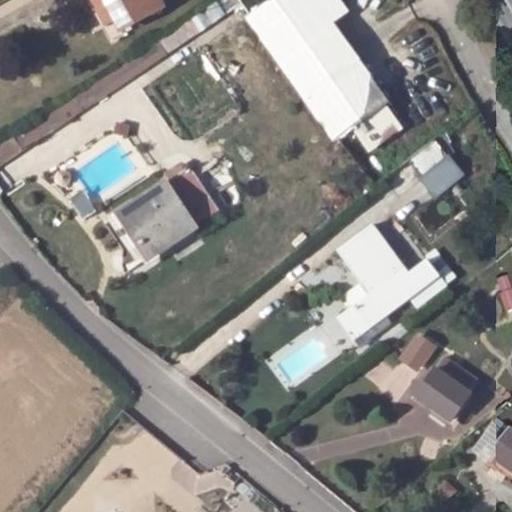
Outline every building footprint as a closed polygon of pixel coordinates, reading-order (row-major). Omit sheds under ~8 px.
[(83,0),(88,8),(97,4),(108,23),(115,35),(156,12),(149,0),(83,0)] [(338,0),(277,0),(255,14),(299,85),(351,52),(332,22),(347,13),(338,0)] [(97,4),(88,8),(100,28),(108,23),(97,4)] [(185,26),(157,41),(164,53),(192,39),(185,26)] [(92,85),(105,102),(164,65),(153,45),(92,85)] [(351,52),(299,85),(332,138),(350,127),(383,106),(351,52)] [(9,139),(21,155),(105,102),(92,85),(9,139)] [(383,106),(350,127),(366,151),(399,131),(383,106)] [(0,168),(21,155),(9,139),(0,144),(0,168)] [(432,144),(405,166),(420,184),(447,163),(432,144)] [(400,221),(428,200),(403,166),(383,180),(397,199),(389,206),(400,221)] [(211,215),(183,174),(113,221),(141,262),(211,215)] [(366,309),(334,333),(356,361),(388,338),(382,330),(438,289),(423,272),(403,286),(370,240),(334,266),(366,309)] [(511,294),(509,286),(501,288),(510,321),(511,319),(511,294)] [(425,348),(405,366),(417,379),(437,361),(425,348)] [(474,404),(445,373),(409,406),(437,436),(474,404)] [(511,424),(489,462),(511,477),(511,424)] [(440,480),(431,493),(446,504),(456,491),(440,480)]
